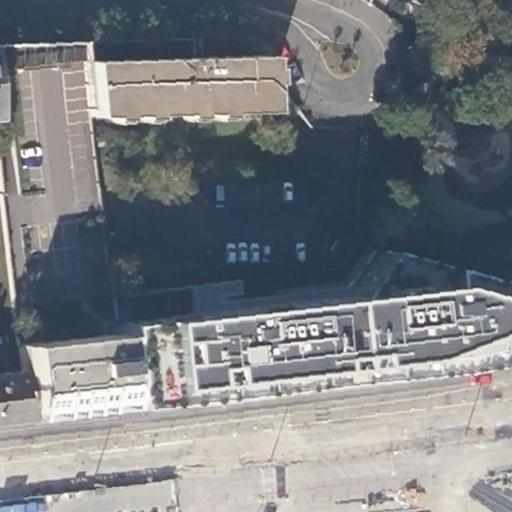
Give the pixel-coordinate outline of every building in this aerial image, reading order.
[(187,57),(187,38),(77,42),(79,60),(86,115),(261,110),(260,55),(187,57)] [(79,60),(77,42),(58,43),(61,63),(79,60)] [(61,63),(58,43),(35,44),(0,44),(0,71),(12,70),(13,74),(38,70),(47,69),(47,72),(62,69),(61,63)] [(343,258),(353,244),(339,234),(328,248),(343,258)] [(112,333),(121,408),(418,372),(511,352),(511,288),(371,250),(340,294),(114,321),(110,322),(112,333)] [(121,408),(112,333),(16,345),(19,371),(25,420),(121,408)] [(0,423),(25,420),(19,371),(0,373),(0,423)]
